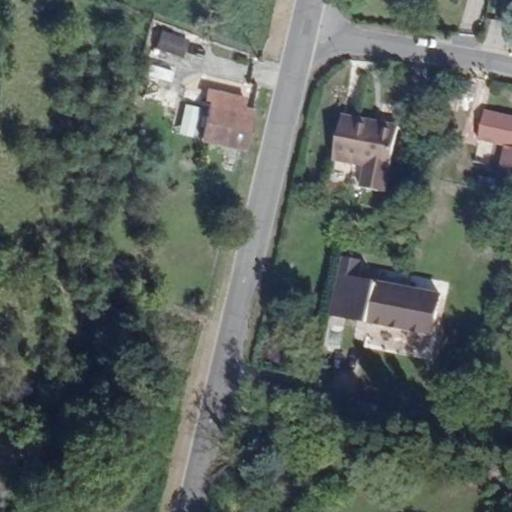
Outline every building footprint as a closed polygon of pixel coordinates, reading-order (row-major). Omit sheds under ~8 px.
[(177,50),(182,36),(155,27),(150,41),(177,50)] [(207,84),(197,132),(241,140),(247,107),(238,106),(242,91),(207,84)] [(383,186),(395,120),(338,109),(329,153),(362,158),(358,181),(383,186)] [(511,109),(510,109),(496,169),(510,172),(511,163),(511,109)] [(373,296),(372,302),(436,316),(445,277),(362,259),(366,241),(346,237),(335,289),(373,296)] [(334,294),(372,302),(373,296),(335,289),(334,294)]
